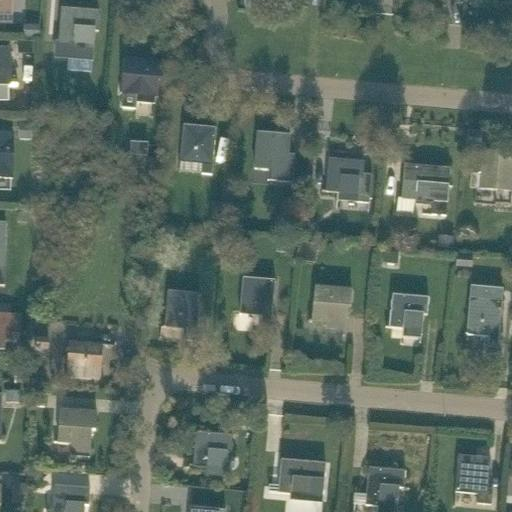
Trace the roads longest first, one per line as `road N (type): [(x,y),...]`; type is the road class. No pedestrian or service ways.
road 1 (residential): [(140,511),(149,435),(163,401),(190,386),(511,415)]
road 2 (residential): [(511,110),(297,94),(233,75),(206,0)]
